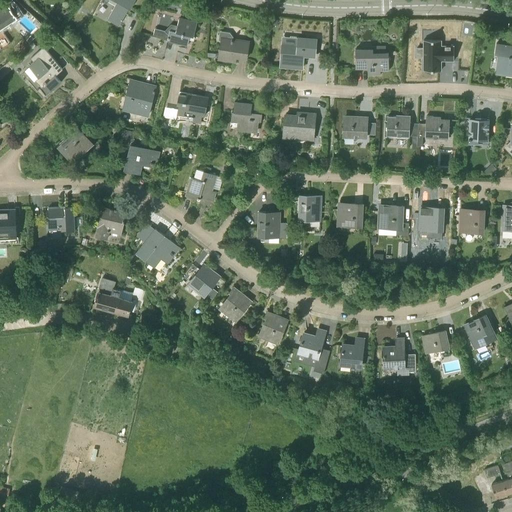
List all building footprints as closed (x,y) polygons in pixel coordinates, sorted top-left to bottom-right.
[(0,28),(8,22),(22,13),(13,0),(0,9),(0,28)] [(135,0),(115,0),(117,1),(108,19),(119,25),(129,8),(131,8),(135,0)] [(168,36),(167,40),(188,45),(190,35),(194,36),(197,21),(180,17),(178,26),(171,25),(164,32),(168,36)] [(230,32),(220,30),(219,40),(222,40),(219,58),(230,60),(231,55),(247,58),(249,41),(233,38),(234,37),(230,32)] [(298,45),(283,44),(281,66),(302,67),(304,54),(315,55),(316,39),(299,37),(298,45)] [(433,74),(450,73),(450,63),(463,63),(463,48),(450,48),(450,42),(432,43),(432,51),(425,51),(426,61),(432,60),(433,74)] [(511,45),(496,43),(495,53),(502,55),(499,72),(496,72),(496,73),(511,75),(511,45)] [(32,71),(25,77),(38,91),(40,89),(46,96),(62,81),(56,75),(63,68),(44,46),(30,59),(32,61),(27,66),(32,71)] [(373,48),(356,48),(356,67),(368,67),(368,74),(381,74),(381,70),(389,70),(389,52),(373,52),(373,48)] [(130,83),(123,108),(148,114),(156,85),(144,82),(143,86),(130,83)] [(179,103),(177,117),(201,122),(203,115),(205,115),(209,97),(187,92),(186,95),(179,93),(177,103),(179,103)] [(234,110),(233,110),(231,120),(239,121),(238,127),(258,130),(259,120),(261,120),(262,112),(260,112),(261,104),(235,101),(234,110)] [(97,112),(99,109),(98,106),(95,104),(92,105),(90,108),(91,111),(94,113),(97,112)] [(286,114),(284,136),(314,139),(316,113),(308,112),(308,116),(286,114)] [(418,135),(419,123),(410,122),(411,115),(403,114),(403,116),(388,116),(387,135),(410,136),(410,135),(418,135)] [(344,117),(344,136),(366,137),(367,116),(358,116),(358,117),(344,117)] [(426,123),(419,123),(418,135),(426,136),(426,137),(449,138),(450,119),(434,118),(434,116),(427,116),(426,123)] [(475,121),(469,121),(469,143),(478,143),(479,138),(489,138),(490,119),(475,118),(475,121)] [(62,144),(59,147),(74,164),(88,151),(86,150),(94,143),(79,125),(70,133),(69,133),(66,135),(67,136),(60,142),(62,144)] [(159,151),(131,145),(125,169),(140,173),(142,161),(156,164),(159,151)] [(494,172),(489,167),(484,171),(489,176),(494,172)] [(213,191),(217,175),(204,171),(202,180),(191,177),(186,195),(201,199),(201,197),(214,201),(216,192),(213,191)] [(300,194),(299,219),(320,219),(321,195),(300,194)] [(340,202),(339,224),(362,226),(363,203),(340,202)] [(380,204),(379,226),(396,227),(396,233),(408,234),(408,224),(402,224),(402,223),(402,217),(403,205),(380,204)] [(511,204),(503,204),(502,235),(511,235),(511,204)] [(63,208),(63,206),(61,206),(48,207),(49,230),(58,230),(58,226),(61,226),(61,231),(67,231),(67,230),(75,230),(74,207),(65,207),(66,208),(63,208)] [(121,234),(126,212),(103,206),(96,234),(108,237),(109,231),(121,234)] [(421,206),(420,228),(443,229),(444,207),(421,206)] [(462,208),(461,230),(483,231),(484,209),(462,208)] [(0,242),(17,242),(15,212),(9,212),(9,209),(0,209),(0,242)] [(287,237),(287,222),(280,222),(280,212),(259,211),(258,236),(287,237)] [(181,247),(156,227),(136,252),(155,267),(162,258),(168,263),(181,247)] [(212,270),(204,263),(189,282),(205,295),(220,275),(212,269),(212,270)] [(71,278),(73,268),(63,265),(61,275),(71,278)] [(115,311),(119,297),(121,290),(114,288),(115,281),(102,278),(94,305),(115,311)] [(145,289),(136,286),(132,298),(142,301),(145,289)] [(219,293),(214,288),(208,295),(214,300),(219,293)] [(243,294),(235,288),(221,307),(236,319),(251,300),(244,294),(243,294)] [(132,301),(119,297),(115,311),(129,314),(132,301)] [(278,316),(269,312),(260,334),(278,342),(288,319),(279,315),(278,316)] [(486,314),(464,324),(475,347),(496,337),(486,314)] [(316,335),(304,332),(298,352),(317,358),(326,330),(318,328),(316,335)] [(449,347),(446,330),(423,335),(426,352),(449,347)] [(356,344),(343,343),(341,364),(361,366),(364,338),(357,337),(356,344)] [(397,345),(384,345),(384,366),(404,366),(404,338),(396,338),(397,345)] [(319,383),(323,372),(313,370),(311,380),(319,383)] [(499,450),(511,445),(511,436),(511,434),(498,439),(500,444),(497,445),(499,450)] [(331,445),(321,442),(318,452),(328,455),(331,445)] [(503,480),(507,493),(511,491),(511,470),(509,461),(503,463),(509,478),(503,480)] [(484,469),(487,477),(501,473),(498,464),(484,469)] [(507,493),(503,480),(491,483),(496,497),(507,493)] [(0,498),(5,500),(9,488),(0,485),(0,498)] [(79,494),(55,488),(52,502),(75,509),(79,494)]
